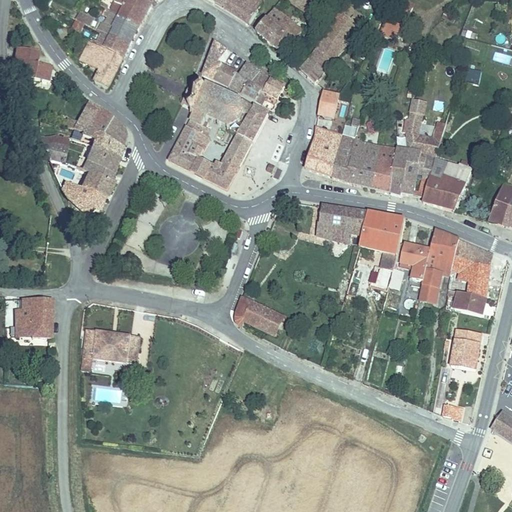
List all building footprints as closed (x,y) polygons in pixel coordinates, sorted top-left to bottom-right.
[(139,30),(152,6),(141,0),(115,0),(109,11),(139,30)] [(217,0),(216,3),(249,27),(259,13),(257,10),(263,0),(217,0)] [(314,0),(280,0),(258,33),(283,54),(299,28),(283,17),(292,3),(306,11),(314,0)] [(130,47),(139,30),(109,11),(102,6),(97,16),(108,22),(106,25),(103,24),(99,31),(130,47)] [(340,14),(301,72),(315,85),(359,29),(340,14)] [(396,39),(402,27),(389,20),(383,32),(396,39)] [(86,25),(77,21),(71,31),(80,36),(86,25)] [(123,59),(130,47),(99,31),(92,43),(123,59)] [(99,77),(97,82),(108,90),(122,61),(90,45),(82,62),(99,71),(97,75),(99,77)] [(222,69),(223,66),(222,65),(227,52),(216,46),(210,62),(222,69)] [(22,50),(21,61),(35,63),(37,51),(22,50)] [(511,56),(496,52),(494,60),(510,65),(511,57),(511,56)] [(21,61),(14,60),(13,76),(48,82),(52,66),(35,63),(21,61)] [(204,75),(216,82),(222,69),(210,62),(204,75)] [(253,83),(259,73),(247,65),(240,75),(238,74),(229,89),(241,96),(250,81),(253,83)] [(229,89),(238,74),(223,66),(222,69),(216,82),(229,89)] [(470,69),(469,81),(480,82),(482,70),(470,69)] [(270,80),(259,73),(253,83),(265,89),(270,80)] [(265,89),(253,83),(250,81),(241,96),(254,102),(257,97),(261,99),(263,95),(268,97),(269,94),(278,98),(283,88),(270,80),(265,89)] [(250,115),(254,108),(241,101),(239,103),(234,100),(233,97),(227,97),(221,93),(220,91),(218,90),(216,92),(202,85),(200,87),(193,84),(183,104),(190,108),(188,111),(191,113),(191,120),(204,127),(210,114),(213,113),(214,111),(224,115),(223,119),(225,120),(226,118),(232,120),(231,123),(236,126),(241,126),(239,123),(243,115),(250,115)] [(271,111),(278,98),(269,94),(268,97),(263,95),(261,99),(257,97),(254,102),(271,111)] [(338,99),(323,94),(318,119),(334,122),(338,99)] [(68,122),(66,127),(87,135),(92,127),(95,128),(104,113),(89,102),(78,125),(68,122)] [(426,104),(413,102),(411,112),(424,115),(426,104)] [(267,114),(256,109),(252,120),(248,119),(246,119),(226,159),(221,157),(218,160),(194,149),(204,127),(191,120),(169,162),(226,191),(267,114)] [(424,200),(439,148),(445,130),(447,123),(439,122),(434,138),(421,136),(424,115),(411,112),(408,128),(408,140),(407,152),(402,194),(424,200)] [(96,139),(94,143),(118,158),(121,148),(104,133),(112,119),(104,113),(95,128),(92,127),(87,135),(96,139)] [(455,117),(449,115),(447,123),(445,130),(450,130),(455,117)] [(123,126),(112,119),(104,133),(121,148),(125,135),(123,126)] [(360,128),(348,125),(344,138),(333,178),(334,180),(354,185),(359,169),(352,168),(360,128)] [(365,129),(360,128),(352,168),(359,169),(354,185),(400,196),(402,194),(407,152),(363,142),(365,129)] [(333,178),(344,138),(317,129),(307,165),(307,170),(328,178),(333,178)] [(408,140),(365,129),(363,142),(407,152),(408,140)] [(71,141),(36,137),(48,160),(60,164),(63,165),(71,141)] [(118,158),(94,143),(86,164),(77,161),(75,169),(89,173),(111,181),(118,158)] [(423,203),(455,212),(477,160),(439,148),(424,200),(423,203)] [(60,164),(48,160),(53,171),(59,171),(60,164)] [(65,186),(62,190),(65,195),(71,205),(86,218),(97,209),(102,212),(105,199),(109,196),(114,182),(111,181),(89,173),(81,193),(65,186)] [(489,222),(504,226),(511,205),(511,190),(505,188),(489,222)] [(368,215),(321,208),(317,236),(327,239),(330,227),(349,231),(363,232),(368,215)] [(406,221),(368,215),(363,232),(359,247),(386,253),(382,268),(376,267),(370,287),(387,291),(387,288),(392,270),(395,261),(400,243),(406,221)] [(330,227),(327,239),(346,243),(349,231),(330,227)] [(459,241),(436,232),(432,250),(425,283),(423,288),(439,290),(442,275),(451,276),(459,241)] [(480,251),(459,241),(451,276),(448,291),(488,299),(493,268),(477,264),(480,251)] [(432,250),(400,243),(395,261),(416,267),(413,281),(425,283),(432,250)] [(495,257),(480,251),(477,264),(493,268),(495,257)] [(352,271),(345,294),(355,297),(362,272),(352,270),(352,271)] [(392,270),(387,288),(400,291),(404,274),(392,270)] [(439,290),(423,288),(420,302),(437,304),(439,290)] [(488,299),(448,291),(447,296),(459,298),(456,312),(485,318),(488,299)] [(18,308),(16,336),(52,339),(52,301),(22,300),(22,308),(18,308)] [(253,305),(242,300),(237,322),(243,328),(245,323),(253,305)] [(284,318),(253,305),(245,323),(276,337),(284,318)] [(137,366),(140,338),(88,331),(85,358),(137,366)] [(477,372),(483,337),(458,331),(452,367),(477,372)] [(234,365),(241,352),(209,336),(202,349),(234,365)] [(461,424),(463,417),(464,410),(451,407),(453,391),(449,391),(444,417),(461,424)] [(511,441),(511,421),(503,415),(493,428),(511,441)]
